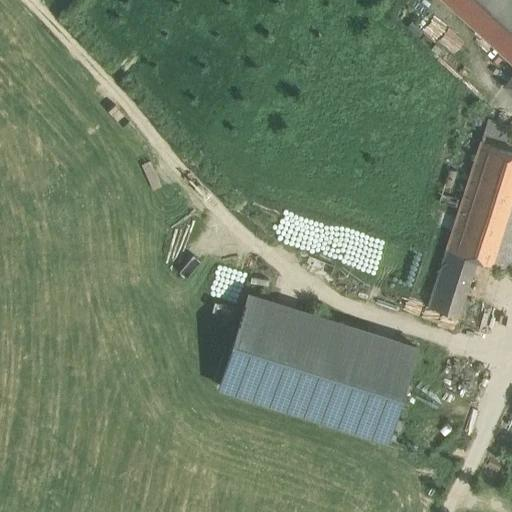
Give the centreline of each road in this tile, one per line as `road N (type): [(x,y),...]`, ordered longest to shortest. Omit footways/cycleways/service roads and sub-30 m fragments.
road 1 (track): [(510,346),(280,273),(214,214),(23,0)]
road 2 (track): [(511,343),(434,511)]
